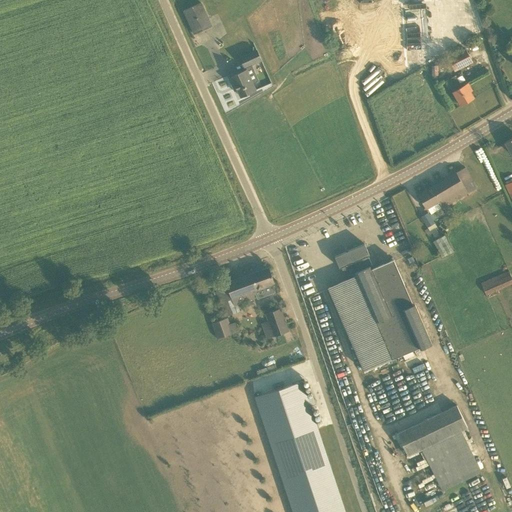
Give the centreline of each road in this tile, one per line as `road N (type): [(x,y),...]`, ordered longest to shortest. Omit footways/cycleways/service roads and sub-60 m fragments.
road 1 (unclassified): [(363,511),(271,238)]
road 2 (secondary): [(0,334),(271,238)]
road 3 (secondary): [(271,238),(511,111)]
road 4 (unclassified): [(271,238),(162,0)]
